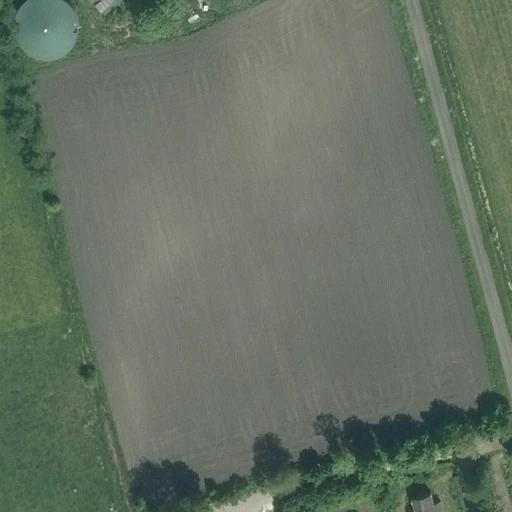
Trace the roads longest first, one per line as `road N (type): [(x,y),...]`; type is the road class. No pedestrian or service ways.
road 1 (track): [(410,0),(511,376)]
road 2 (track): [(511,434),(237,505)]
